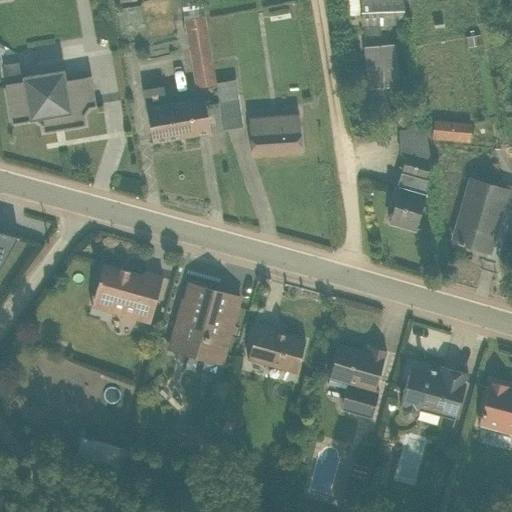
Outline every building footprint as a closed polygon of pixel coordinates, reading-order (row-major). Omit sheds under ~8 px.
[(180,0),(195,89),(215,86),(215,84),(201,0),(180,0)] [(360,0),(361,27),(363,27),(379,27),(405,26),(403,0),(360,0)] [(120,34),(144,30),(140,6),(116,10),(120,34)] [(270,22),(291,19),(289,10),(269,14),(270,22)] [(380,37),(379,27),(363,27),(364,37),(380,37)] [(363,48),(367,90),(399,87),(395,45),(363,48)] [(0,62),(1,80),(19,79),(18,61),(0,62)] [(95,107),(91,77),(66,81),(64,71),(22,78),(22,81),(5,85),(11,124),(34,121),(42,126),(43,133),(84,126),(83,116),(88,108),(95,107)] [(215,84),(215,86),(223,131),(243,128),(236,81),(215,84)] [(152,143),(209,133),(203,98),(166,104),(163,87),(143,90),(152,143)] [(390,119),(404,129),(417,110),(403,101),(390,119)] [(359,125),(368,125),(365,103),(356,104),(359,125)] [(251,157),(301,153),(298,115),(248,118),(251,157)] [(472,125),(434,121),(432,140),(470,143),(472,125)] [(389,223),(414,231),(429,181),(425,179),(430,162),(425,129),(398,131),(399,156),(405,158),(396,187),(394,187),(389,207),(393,208),(389,223)] [(453,243),(488,252),(501,207),(511,210),(511,187),(506,186),(505,189),(471,179),(453,243)] [(0,269),(17,238),(0,233),(0,269)] [(91,308),(149,324),(162,277),(143,272),(142,276),(103,265),(91,308)] [(220,365),(221,365),(239,298),(205,289),(204,292),(188,288),(171,352),(200,359),(196,371),(217,377),(220,365)] [(246,361),(296,374),(305,341),(272,332),(274,328),(257,324),(246,361)] [(340,409),(371,418),(379,391),(374,390),(385,352),(370,348),(368,353),(338,344),(328,380),(329,380),(327,385),(346,390),(340,409)] [(438,426),(452,430),(466,375),(441,368),(438,377),(411,368),(400,406),(402,407),(401,410),(402,417),(407,421),(413,420),(417,415),(418,411),(419,411),(417,420),(435,425),(438,416),(440,417),(438,426)] [(478,426),(511,435),(511,393),(507,392),(508,387),(489,382),(478,426)] [(209,453),(211,442),(196,427),(184,438),(186,441),(182,444),(199,461),(209,453)] [(118,487),(127,450),(81,437),(80,438),(78,437),(76,444),(79,445),(75,458),(110,468),(107,477),(115,479),(114,485),(118,487)] [(341,502),(360,507),(370,468),(350,464),(341,502)]
